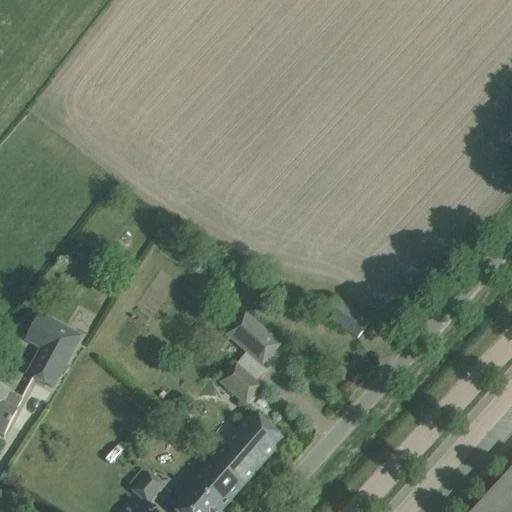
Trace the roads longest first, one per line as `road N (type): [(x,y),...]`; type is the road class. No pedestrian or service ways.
road 1 (unclassified): [(264,511),(511,236)]
road 2 (residential): [(511,344),(360,511)]
road 3 (residential): [(413,511),(511,395)]
